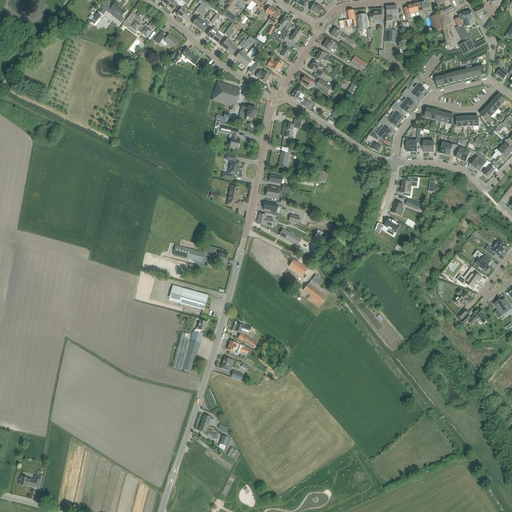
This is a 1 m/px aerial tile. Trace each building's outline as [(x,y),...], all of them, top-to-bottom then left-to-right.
[(178,4),(172,0),(167,6),(173,11),(178,4)] [(260,0),(252,0),(252,1),(259,6),(257,7),(260,9),(263,6),(260,4),(263,2),(260,0)] [(429,0),(417,3),(419,11),(421,19),(426,18),(425,14),(432,12),(431,8),(430,5),(429,0)] [(443,0),(437,0),(440,5),(442,10),(439,12),(440,16),(446,13),(448,12),(444,3),(444,2),(443,0)] [(449,0),(443,0),(444,2),(444,3),(448,12),(454,9),(449,0)] [(195,11),(198,13),(206,3),(203,1),(195,11)] [(103,9),(100,13),(103,15),(107,11),(111,15),(116,18),(118,15),(121,18),(122,17),(127,11),(115,2),(114,4),(110,9),(106,6),(103,9)] [(200,15),(206,7),(210,11),(208,13),(209,14),(211,11),(213,9),(206,3),(198,13),(200,15)] [(323,7),(319,5),(314,3),(310,10),(319,15),(323,7)] [(408,7),(404,9),(406,19),(411,18),(410,14),(419,11),(417,3),(408,6),(408,7)] [(182,18),(187,12),(189,10),(186,7),(187,6),(185,4),(182,8),(177,14),(182,18)] [(386,25),(384,53),(394,54),(397,30),(393,30),(394,23),(394,22),(393,19),(397,19),(396,14),(398,14),(397,11),(397,6),(393,7),(387,7),(387,12),(387,15),(386,15),(387,20),(386,20),(387,22),(387,24),(386,25)] [(484,6),(474,11),(477,16),(483,12),(486,17),(489,15),(484,6)] [(265,12),(271,16),(275,11),(269,7),(265,12)] [(208,26),(210,23),(213,25),(217,19),(221,14),(214,8),(213,9),(212,10),(217,14),(210,22),(205,18),(205,19),(198,28),(203,32),(208,26)] [(238,19),(226,10),(223,15),(234,24),(238,19)] [(349,20),(340,21),(341,29),(350,27),(349,23),(352,23),(353,27),(357,26),(355,15),(354,10),(347,12),(349,20)] [(154,30),(155,28),(158,24),(153,20),(148,27),(145,25),(144,27),(139,23),(145,16),(140,11),(137,15),(132,12),(123,24),(128,28),(129,27),(136,32),(137,31),(147,38),(154,29),(154,30)] [(271,21),(275,25),(278,21),(276,20),(280,15),(275,11),(271,16),(269,19),(271,21)] [(463,14),(458,15),(461,21),(465,20),(466,27),(470,26),(469,21),(473,20),(471,11),(463,14)] [(187,22),(190,19),(192,16),(187,12),(182,18),(187,22)] [(374,14),(370,14),(370,19),(371,23),(375,22),(374,21),(383,20),(383,17),(382,12),(374,12),(374,14)] [(446,13),(440,16),(443,28),(452,23),(446,13)] [(198,28),(205,19),(200,15),(198,18),(193,24),(198,28)] [(368,28),(367,20),(366,15),(358,16),(359,28),(358,28),(358,33),(364,32),(363,28),(368,28)] [(436,31),(442,30),(438,15),(432,16),(436,31)] [(284,18),(281,22),(279,25),(280,26),(278,29),(280,31),(283,28),(289,21),(284,18)] [(476,49),(474,46),(462,22),(459,18),(455,20),(458,27),(455,28),(463,44),(459,46),(464,55),(476,49)] [(484,29),(487,30),(493,20),(491,18),(484,29)] [(218,28),(222,31),(228,23),(224,20),(218,28)] [(224,34),(227,36),(232,28),(233,29),(235,25),(233,23),(224,34)] [(293,25),(291,28),(295,31),(293,34),(299,38),(303,31),(297,28),(293,25)] [(212,29),(207,35),(209,37),(209,38),(212,40),(212,39),(219,31),(219,30),(214,26),(212,29)] [(229,37),(233,32),(235,30),(233,29),(232,28),(227,36),(229,37)] [(289,31),(288,31),(285,29),(279,38),(283,41),(285,38),(289,40),(295,44),(299,38),(293,34),(291,37),(287,35),(289,31)] [(341,33),(339,31),(335,29),(331,35),(337,39),(339,36),(349,42),(351,39),(341,33)] [(215,42),(218,44),(223,37),(222,37),(224,35),(219,31),(212,39),(213,40),(212,40),(215,42)] [(173,48),(175,45),(178,41),(175,38),(174,39),(169,34),(166,38),(164,37),(166,35),(162,32),(155,41),(158,44),(159,42),(164,46),(167,43),(173,48)] [(258,36),(256,39),(264,44),(266,40),(259,35),(259,36),(258,36)] [(244,49),(250,41),(254,43),(256,41),(250,36),(250,37),(250,36),(247,40),(241,47),(244,49)] [(227,51),(232,45),(233,43),(228,38),(221,46),(227,51)] [(241,47),(247,40),(245,38),(243,40),(243,39),(239,45),(241,47)] [(325,42),(323,46),(324,46),(324,47),(328,50),(330,51),(334,53),(338,47),(334,44),(335,43),(331,40),(330,42),(328,40),(326,43),(325,42)] [(474,46),(476,49),(487,43),(485,40),(474,46)] [(233,55),(236,51),(237,49),(239,46),(234,42),(233,43),(232,45),(227,51),(233,55)] [(290,52),(286,49),(284,48),(284,49),(280,46),(278,49),(280,50),(278,53),(280,54),(280,55),(286,59),(290,52)] [(187,48),(184,52),(182,54),(195,64),(200,58),(187,48)] [(252,61),(251,60),(252,59),(250,57),(252,54),(255,55),(256,50),(253,48),(248,54),(248,53),(241,62),(247,67),(252,61)] [(236,58),(241,62),(248,53),(243,50),(241,52),(240,52),(236,58)] [(331,56),(323,51),(322,52),(321,51),(316,58),(321,61),(322,62),(323,59),(327,61),(330,56),(331,56)] [(182,55),(178,52),(169,62),(175,64),(182,55)] [(366,63),(362,61),(355,57),(351,63),(361,70),(366,63)] [(271,67),(273,69),(278,72),(282,65),(272,58),(270,60),(267,65),(271,67)] [(496,66),(498,66),(498,67),(498,68),(499,69),(496,74),(504,80),(508,73),(502,69),(503,68),(503,67),(502,65),(501,64),(502,60),(497,59),(496,66)] [(409,61),(405,65),(409,69),(411,70),(415,66),(413,64),(409,61)] [(323,72),(320,70),(322,67),(314,62),(310,69),(315,72),(314,75),(319,78),(323,72)] [(392,69),(389,73),(394,78),(397,74),(392,69)] [(270,76),(265,73),(264,72),(260,70),(258,73),(255,71),(252,75),(265,83),(270,76)] [(316,82),(313,81),(309,78),(309,79),(305,76),(301,82),(309,87),(311,83),(314,85),(316,82)] [(417,84),(414,88),(423,95),(427,91),(423,87),(425,85),(416,77),(413,81),(417,84)] [(328,94),(332,87),(320,80),(316,86),(328,94)] [(229,110),(233,111),(240,89),(217,82),(212,100),(230,106),(229,110)] [(352,84),(347,92),(354,95),(359,88),(352,84)] [(407,88),(405,92),(413,99),(415,96),(420,100),(423,95),(414,88),(411,92),(407,88)] [(308,109),(311,103),(303,98),(305,95),(301,93),(300,93),(296,90),(292,97),(297,100),(298,99),(303,103),(302,104),(308,109)] [(406,98),(403,102),(412,109),(415,105),(411,101),(413,99),(405,92),(402,95),(406,98)] [(499,94),(495,98),(502,105),(506,101),(499,94)] [(495,98),(491,102),(492,103),(498,109),(499,109),(502,105),(495,98)] [(396,102),(393,106),(402,113),(404,110),(408,114),(412,109),(403,102),(400,106),(396,102)] [(492,103),(488,107),(495,113),(499,109),(498,109),(492,103)] [(257,108),(246,106),(242,105),(241,109),(248,110),(246,117),(246,119),(247,121),(249,121),(250,120),(251,118),(254,119),(256,112),(257,112),(257,110),(257,109),(256,109),(257,108)] [(395,112),(392,116),(400,123),(404,119),(400,115),(402,113),(393,106),(391,109),(395,112)] [(488,107),(484,110),(491,117),(495,113),(488,107)] [(491,117),(484,110),(480,114),(487,121),(491,117)] [(334,114),(332,117),(335,118),(333,122),(335,124),(340,115),(334,112),(333,114),(334,114)] [(384,116),(382,119),(390,126),(393,124),(397,127),(400,123),(392,116),(391,116),(392,117),(389,120),(384,116)] [(383,126),(380,130),(389,137),(393,133),(388,129),(390,126),(382,119),(379,122),(383,126)] [(284,123),(282,136),(291,138),(294,125),(284,123)] [(496,129),(499,132),(505,127),(504,126),(502,123),(496,129)] [(238,135),(238,131),(232,130),(232,129),(222,127),(220,132),(229,134),(229,138),(232,138),(230,148),(235,149),(235,148),(238,148),(240,140),(236,139),(237,135),(238,135)] [(373,130),(369,135),(379,141),(381,138),(385,141),(389,137),(380,130),(377,134),(373,130)] [(367,140),(371,143),(369,147),(379,152),(382,147),(377,145),(379,141),(369,135),(367,140)] [(417,152),(417,143),(420,143),(420,137),(417,137),(417,140),(412,140),(412,141),(412,152),(417,152)] [(412,152),(412,141),(407,141),(407,138),(403,138),(402,148),(407,149),(407,152),(412,152)] [(506,139),(500,145),(510,154),(511,152),(511,149),(509,146),(511,144),(506,139)] [(455,151),(457,145),(453,144),(453,145),(448,144),(448,143),(445,154),(450,156),(452,150),(455,151)] [(456,158),(461,160),(467,148),(466,148),(466,149),(457,145),(455,151),(459,152),(456,158)] [(500,145),(495,151),(497,153),(499,156),(500,156),(502,154),(506,158),(510,154),(500,145)] [(472,158),(475,152),(467,148),(461,160),(466,162),(468,157),(472,158)] [(471,165),(476,168),(483,158),(475,152),(472,158),(475,160),(471,165)] [(281,168),(285,169),(286,166),(287,166),(287,165),(286,165),(288,154),(281,153),(279,164),(282,164),(281,168)] [(223,173),(222,178),(232,179),(233,175),(237,176),(238,171),(239,171),(240,167),(239,167),(240,162),(236,161),(236,157),(227,155),(226,159),(231,160),(228,174),(223,173)] [(483,158),(476,168),(480,171),(484,166),(486,169),(491,164),(488,161),(483,158)] [(493,164),(483,174),(487,178),(488,177),(489,178),(491,176),(490,175),(497,168),(493,164)] [(317,181),(325,183),(327,173),(320,171),(317,181)] [(281,184),(283,177),(270,174),(269,182),(281,184)] [(402,181),(401,193),(405,193),(404,196),(410,196),(411,191),(410,191),(410,186),(412,186),(412,182),(418,183),(419,177),(408,177),(407,181),(402,181)] [(499,187),(504,182),(499,178),(491,186),(496,190),(499,187)] [(226,206),(234,207),(239,208),(240,202),(236,201),(238,191),(239,192),(240,187),(230,185),(226,206)] [(280,191),(267,188),(266,196),(278,198),(280,191)] [(410,200),(408,206),(419,210),(421,204),(410,200)] [(394,206),(391,212),(398,215),(403,204),(394,201),(393,205),(394,206)] [(264,202),(264,203),(263,203),(263,206),(264,206),(263,209),(272,211),(272,212),(276,213),(278,205),(264,202)] [(271,226),(272,221),(273,219),(265,218),(266,215),(259,214),(257,223),(264,225),(271,226)] [(289,221),(298,224),(300,217),(291,215),(289,221)] [(385,226),(383,230),(386,231),(388,228),(396,233),(400,225),(396,223),(397,223),(393,220),(393,221),(389,219),(388,221),(387,221),(388,221),(387,222),(387,223),(386,223),(387,223),(386,224),(385,226)] [(306,227),(304,235),(310,237),(312,229),(306,227)] [(281,232),(279,235),(282,237),(298,245),(301,239),(288,232),(287,235),(281,232)] [(489,245),(485,250),(494,257),(497,254),(499,256),(502,252),(502,253),(504,250),(504,249),(506,246),(503,244),(504,243),(501,241),(500,242),(499,240),(493,248),(489,245)] [(176,245),(173,255),(201,262),(203,253),(176,245)] [(206,249),(205,252),(212,254),(212,252),(216,253),(215,256),(226,259),(228,253),(223,251),(224,250),(213,247),(207,246),(206,249)] [(485,256),(480,252),(479,252),(480,252),(479,254),(478,253),(477,255),(476,257),(479,259),(475,264),(479,267),(478,268),(482,271),(482,270),(486,272),(490,267),(488,266),(489,264),(489,265),(492,261),(485,255),(485,256)] [(289,266),(293,269),(303,276),(308,269),(293,260),(289,266)] [(332,269),(335,273),(342,268),(339,263),(332,269)] [(480,280),(479,280),(483,275),(472,267),(472,268),(469,272),(470,272),(470,273),(472,275),(467,281),(463,277),(462,277),(461,276),(458,279),(457,280),(465,286),(467,284),(471,287),(472,288),(472,287),(474,289),(480,280)] [(307,299),(319,308),(330,292),(324,287),(323,288),(311,280),(303,291),(310,296),(307,299)] [(169,300),(179,302),(203,309),(207,296),(183,289),(173,286),(169,300)] [(469,304),(473,301),(468,297),(469,296),(466,293),(465,294),(462,292),(462,291),(462,290),(461,291),(461,290),(460,290),(459,290),(458,290),(458,291),(457,291),(457,292),(457,293),(457,294),(459,296),(457,298),(466,307),(469,304)] [(494,304),(498,310),(495,312),(495,313),(499,318),(503,315),(502,314),(505,312),(506,313),(511,308),(505,299),(504,299),(505,299),(499,303),(498,301),(494,304)] [(465,309),(458,316),(462,319),(469,312),(465,309)] [(475,315),(469,322),(472,325),(478,318),(484,323),(488,318),(483,313),(484,312),(480,309),(479,310),(478,309),(474,314),(475,315)] [(470,317),(468,315),(462,321),(465,324),(470,317)] [(193,331),(191,341),(189,341),(191,334),(181,332),(172,367),(182,370),(182,369),(191,371),(195,355),(196,356),(202,333),(200,333),(201,330),(204,331),(206,326),(207,322),(202,321),(200,320),(200,319),(196,318),(196,320),(200,321),(198,328),(197,328),(196,332),(193,331)] [(234,331),(241,333),(242,330),(243,331),(249,333),(249,332),(250,333),(251,330),(250,330),(251,328),(245,326),(245,327),(237,324),(234,331)] [(246,336),(244,338),(240,335),(238,339),(242,342),(254,349),(257,343),(246,336)] [(230,341),(227,350),(232,351),(233,352),(232,352),(239,355),(240,351),(241,352),(242,347),(249,349),(243,344),(243,346),(238,344),(235,343),(230,341)] [(221,368),(226,370),(231,371),(234,361),(225,357),(221,368)] [(231,377),(242,381),(244,375),(233,371),(231,377)] [(211,417),(209,417),(205,415),(202,423),(208,425),(209,425),(211,425),(214,419),(210,418),(211,417)] [(213,433),(212,433),(212,431),(207,429),(208,425),(202,423),(199,430),(208,433),(207,436),(212,437),(213,433)] [(221,424),(218,429),(224,433),(224,432),(227,433),(229,430),(221,424)] [(229,438),(223,435),(219,447),(224,450),(229,438)] [(228,447),(223,455),(229,458),(233,451),(230,449),(230,448),(228,447)] [(39,488),(40,483),(41,478),(35,476),(34,480),(28,478),(22,476),(21,478),(20,478),(20,480),(21,481),(20,484),(26,486),(27,485),(33,486),(33,487),(39,488)]
